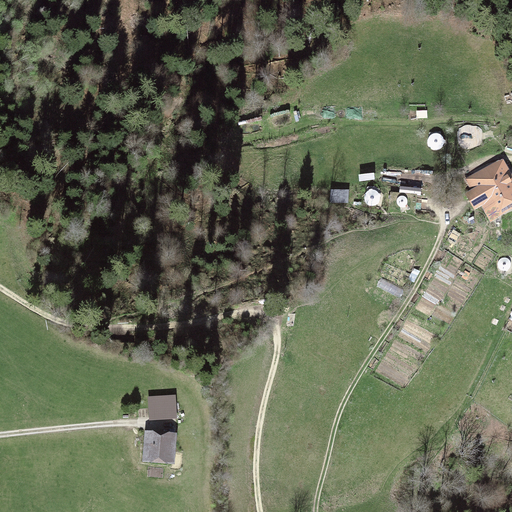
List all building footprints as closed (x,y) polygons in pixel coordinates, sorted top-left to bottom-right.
[(486,202),(493,214),(511,203),(511,188),(497,163),(469,179),(475,190),(471,192),(479,206),(486,202)] [(348,204),(348,193),(331,192),(330,204),(348,204)] [(412,210),(414,196),(392,194),(390,208),(412,210)] [(366,197),(368,208),(377,206),(374,195),(366,197)] [(176,395),(148,397),(149,420),(178,418),(176,395)] [(144,448),(147,448),(145,459),(169,463),(173,440),(146,436),(144,448)]
